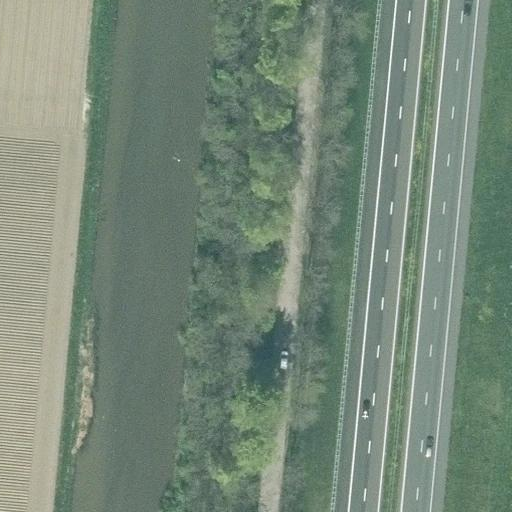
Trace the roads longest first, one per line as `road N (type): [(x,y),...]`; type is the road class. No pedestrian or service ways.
road 1 (motorway): [(415,511),(463,0)]
road 2 (motorway): [(411,0),(364,511)]
road 3 (unclassified): [(265,511),(311,0)]
